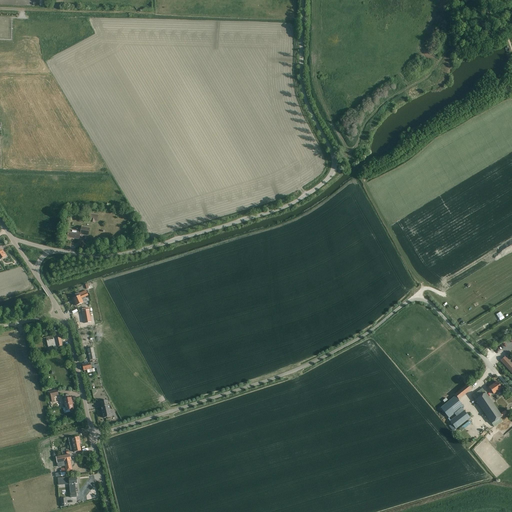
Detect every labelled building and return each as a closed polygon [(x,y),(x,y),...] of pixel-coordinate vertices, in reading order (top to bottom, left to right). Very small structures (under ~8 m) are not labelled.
[(88,236),(89,228),(81,227),(80,232),(68,229),(67,237),(79,239),(80,235),(88,236)] [(86,296),(85,294),(80,296),(80,295),(73,298),(76,306),(83,303),(81,299),(86,296)] [(53,339),(52,336),(46,338),(48,347),(53,346),(54,350),(58,349),(57,347),(62,346),(60,338),(53,339)] [(90,361),(96,359),(93,348),(87,350),(90,361)] [(84,371),(94,368),(93,363),(82,365),(84,371)] [(493,394),(502,388),(497,382),(489,387),(488,388),(489,391),(490,390),(493,394)] [(458,399),(471,389),(467,384),(455,395),(458,399)] [(500,414),(482,388),(472,395),(494,427),(502,421),(500,418),(507,413),(505,410),(500,414)] [(49,403),(54,402),(53,397),(58,396),(57,391),(47,393),(49,403)] [(449,418),(463,406),(455,396),(441,408),(449,418)] [(64,413),(70,412),(70,410),(73,409),(71,398),(63,400),(65,408),(63,409),(64,413)] [(101,407),(104,418),(114,416),(113,411),(110,411),(109,405),(108,405),(107,400),(101,402),(102,407),(101,407)] [(456,429),(470,418),(464,410),(450,421),(456,429)] [(71,450),(73,450),(74,452),(81,451),(79,444),(80,444),(79,438),(71,439),(72,444),(71,445),(71,450)] [(70,460),(71,460),(69,454),(56,457),(57,463),(64,461),(65,465),(71,464),(70,460)] [(77,484),(76,478),(63,479),(64,481),(69,481),(70,493),(70,498),(76,497),(76,493),(75,484),(77,484)]
